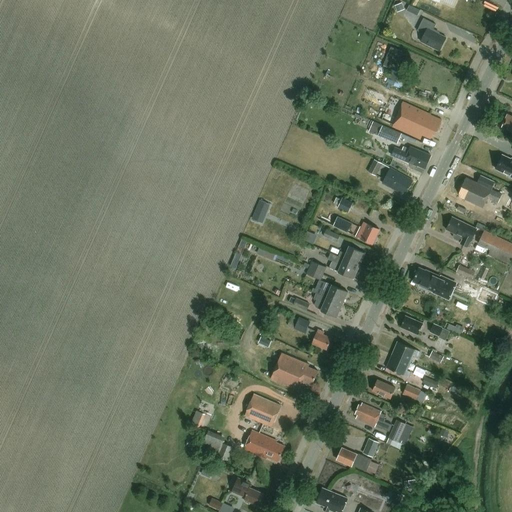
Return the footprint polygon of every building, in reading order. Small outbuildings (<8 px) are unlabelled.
[(397,13),(404,10),(402,3),(395,6),(397,13)] [(420,11),(409,6),(406,11),(417,17),(420,11)] [(436,25),(423,19),(417,32),(424,35),(421,43),(439,52),(446,39),(433,32),(436,25)] [(392,71),(386,83),(402,90),(407,77),(392,71)] [(441,121),(433,117),(432,118),(430,117),(431,115),(403,103),(392,128),(420,140),(422,136),(430,139),(433,133),(435,134),(441,121)] [(511,117),(508,116),(506,121),(504,122),(503,126),(503,128),(503,129),(511,132),(511,117)] [(373,122),(369,132),(397,144),(399,138),(401,134),(373,122)] [(425,170),(430,156),(409,148),(407,153),(395,148),(392,156),(425,170)] [(507,176),(511,178),(511,160),(502,156),(496,170),(508,176),(507,176)] [(374,160),(368,173),(376,176),(382,164),(374,160)] [(406,193),(412,181),(390,169),(382,184),(403,195),(404,193),(406,193)] [(499,204),(503,194),(492,191),(495,183),(480,177),(477,184),(466,179),(459,194),(462,196),(461,198),(484,209),(489,200),(499,204)] [(342,198),(337,208),(348,213),(353,204),(342,198)] [(348,233),(352,224),(337,217),(333,226),(348,233)] [(466,225),(451,217),(445,230),(453,234),(452,236),(452,238),(453,239),(456,241),(458,241),(459,240),(460,238),(462,238),(459,244),(466,248),(469,242),(475,230),(466,225)] [(372,245),(379,230),(367,225),(365,229),(361,227),(356,238),(372,245)] [(335,242),(338,237),(325,231),(322,237),(335,242)] [(511,263),(511,244),(483,231),(477,244),(490,250),(487,255),(511,266),(511,263)] [(304,241),(308,243),(309,243),(312,234),(307,232),(304,241)] [(241,240),(236,261),(242,263),(247,241),(241,240)] [(358,267),(364,254),(348,247),(345,254),(340,251),(337,257),(358,267)] [(352,279),(358,267),(337,257),(331,254),(328,261),(340,266),(337,272),(352,279)] [(311,263),(308,269),(322,275),(325,269),(311,263)] [(459,266),(457,271),(472,278),(474,273),(459,266)] [(484,280),(488,270),(483,268),(479,278),(484,280)] [(322,275),(308,269),(305,276),(320,282),(322,275)] [(420,289),(425,291),(427,290),(436,294),(443,279),(426,271),(426,272),(419,269),(413,282),(420,285),(419,287),(420,289)] [(324,290),(321,297),(342,306),(347,294),(332,287),(329,293),(324,290)] [(488,298),(492,291),(483,287),(480,294),(488,298)] [(336,319),(342,306),(321,297),(316,294),(313,300),(316,301),(314,305),(316,309),(321,311),(321,312),(336,319)] [(307,312),(310,306),(291,298),(288,305),(307,312)] [(288,326),(305,334),(310,323),(293,315),(288,326)] [(418,336),(422,325),(406,318),(401,329),(418,336)] [(429,333),(438,337),(446,341),(450,332),(442,329),(433,324),(429,333)] [(227,340),(230,331),(218,326),(214,335),(227,340)] [(326,351),(331,340),(322,336),(323,334),(317,331),(312,345),(326,351)] [(417,358),(419,352),(397,343),(392,356),(409,364),(412,355),(417,358)] [(432,352),(429,358),(441,364),(444,357),(432,352)] [(311,387),(317,373),(308,369),(309,366),(282,354),(270,380),(298,392),(302,383),(311,387)] [(406,371),(409,364),(392,356),(386,368),(409,378),(411,373),(406,371)] [(438,383),(425,377),(423,384),(432,388),(436,389),(438,383)] [(390,400),(395,389),(378,382),(374,393),(390,400)] [(421,392),(407,386),(402,396),(416,402),(421,392)] [(272,428),(281,407),(253,396),(245,417),(272,428)] [(389,433),(392,426),(385,422),(386,419),(384,418),(386,415),(381,413),(382,412),(363,403),(361,408),(358,406),(355,415),(357,416),(356,419),(375,428),(375,427),(382,430),(382,429),(389,433)] [(205,415),(197,411),(190,427),(199,431),(205,415)] [(390,445),(400,449),(402,445),(405,446),(408,439),(401,436),(406,425),(396,420),(388,438),(392,440),(390,445)] [(447,440),(450,433),(443,430),(440,437),(447,440)] [(277,464),(284,449),(275,445),(276,443),(253,432),(244,451),(265,460),(265,458),(277,464)] [(224,442),(207,435),(200,451),(229,463),(234,449),(223,444),(224,442)] [(377,447),(367,443),(362,453),(373,458),(377,447)] [(356,455),(341,450),(337,461),(345,464),(346,465),(348,467),(350,466),(352,467),(366,472),(371,460),(358,454),(357,456),(356,456),(356,455)] [(203,469),(212,473),(214,468),(205,464),(203,469)] [(258,507),(263,495),(248,489),(250,485),(236,479),(231,493),(244,498),(243,500),(244,501),(244,502),(249,504),(249,503),(258,507)] [(342,511),(348,500),(322,489),(316,504),(324,507),(324,509),(329,511),(330,511),(342,511)] [(218,511),(221,505),(210,500),(208,507),(218,511)]
